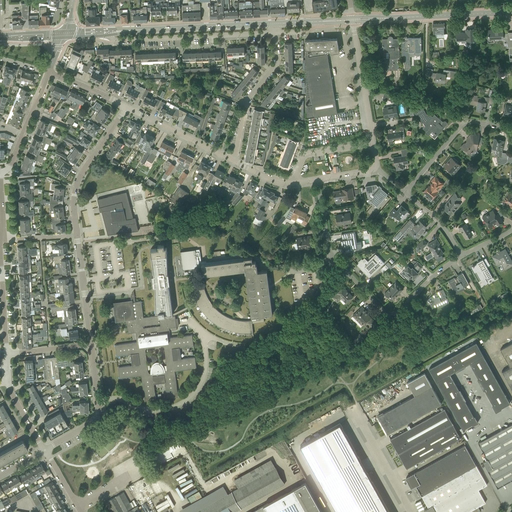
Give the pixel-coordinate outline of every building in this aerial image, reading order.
[(180,9),(180,1),(179,0),(177,0),(177,1),(175,1),(175,0),(172,0),(172,2),(172,14),(177,14),(177,8),(180,7),(180,9)] [(223,0),(224,3),(225,3),(225,6),(224,6),(225,18),(232,18),(231,10),(229,10),(228,0),(223,0)] [(264,8),(263,0),(259,0),(260,8),(260,17),(268,17),(267,8),(264,8)] [(293,11),(292,0),(283,0),(284,2),(284,4),(287,4),(287,11),(293,11)] [(301,0),(292,0),(293,11),(299,11),(299,4),(302,3),(302,5),(301,0)] [(320,0),(313,1),(312,0),(306,0),(307,0),(303,1),(305,12),(328,8),(334,7),(338,7),(337,3),(336,0),(320,0)] [(164,10),(164,1),(159,2),(159,5),(156,5),(156,15),(161,15),(161,8),(164,8),(164,10)] [(172,14),(172,2),(168,2),(168,1),(164,1),(164,10),(164,8),(167,8),(167,14),(172,14)] [(156,15),(156,5),(152,5),(152,2),(147,2),(148,10),(148,9),(151,9),(151,15),(156,15)] [(28,19),(28,15),(28,3),(21,3),(21,15),(11,15),(12,28),(22,27),(22,19),(28,19)] [(39,19),(39,22),(39,27),(44,27),(49,27),(49,25),(48,14),(48,10),(46,10),(46,6),(43,6),(39,6),(40,15),(39,15),(39,19)] [(123,10),(119,10),(120,16),(120,19),(121,18),(121,23),(125,23),(127,23),(127,22),(128,22),(128,17),(128,14),(128,12),(123,12),(123,10)] [(133,10),(130,10),(130,14),(133,14),(134,18),(134,22),(134,23),(141,23),(140,14),(140,15),(140,10),(137,10),(133,10)] [(38,22),(38,19),(38,18),(32,19),(32,15),(28,15),(28,19),(28,27),(38,27),(38,22)] [(445,34),(445,28),(444,23),(433,24),(433,34),(445,34)] [(511,32),(507,33),(508,34),(503,34),(502,28),(498,28),(498,30),(488,30),(488,35),(488,38),(488,42),(494,42),(494,38),(500,38),(499,39),(500,39),(501,39),(502,39),(503,39),(504,39),(505,40),(506,41),(506,42),(507,42),(507,43),(507,44),(507,45),(507,46),(506,47),(508,46),(509,54),(511,53),(511,32)] [(474,41),(474,34),(473,29),(465,30),(465,33),(463,33),(456,33),(456,37),(455,37),(455,39),(456,39),(456,41),(466,40),(466,41),(474,41)] [(398,53),(398,39),(392,39),(392,38),(392,37),(391,37),(390,37),(389,37),(389,38),(388,40),(382,40),(383,47),(382,47),(382,48),(381,48),(381,49),(380,49),(380,50),(381,50),(381,51),(382,51),(386,51),(386,58),(384,58),(384,62),(383,62),(382,62),(382,63),(381,64),(380,64),(380,65),(380,66),(381,66),(381,67),(382,68),(383,68),(383,69),(384,69),(385,69),(386,69),(386,70),(398,70),(398,62),(397,53),(398,53)] [(405,41),(402,41),(402,56),(404,56),(404,62),(405,70),(406,70),(407,69),(408,69),(409,68),(409,67),(409,66),(409,52),(414,52),(415,53),(415,54),(416,54),(417,55),(418,55),(419,55),(420,54),(421,53),(421,52),(421,48),(421,40),(421,37),(414,38),(407,38),(407,37),(406,37),(405,37),(405,38),(405,41)] [(305,57),(327,54),(339,52),(337,38),(305,40),(305,57)] [(81,57),(84,51),(84,50),(83,49),(82,49),(81,49),(81,50),(80,52),(72,48),(69,55),(70,55),(71,55),(70,58),(79,62),(77,61),(80,56),(81,57)] [(337,113),(334,98),(327,54),(305,57),(305,78),(305,87),(305,90),(305,93),(305,98),(305,118),(337,113)] [(79,62),(70,58),(68,61),(67,61),(67,60),(64,67),(75,71),(76,68),(75,67),(77,62),(79,62)] [(86,67),(84,71),(87,73),(93,62),(90,60),(86,67)] [(94,65),(92,64),(87,73),(91,75),(89,79),(94,82),(98,74),(95,72),(96,70),(92,69),(94,65)] [(6,84),(10,67),(5,66),(4,71),(2,76),(4,77),(2,83),(6,84)] [(13,77),(14,74),(16,69),(10,67),(6,84),(9,85),(11,77),(13,77)] [(259,72),(255,69),(253,68),(249,72),(256,77),(257,75),(256,75),(259,72)] [(457,71),(450,71),(443,70),(443,74),(441,73),(436,73),(436,74),(432,73),(433,69),(428,68),(427,76),(428,76),(431,77),(432,75),(436,76),(435,80),(440,81),(444,82),(445,78),(450,79),(450,76),(457,77),(457,71)] [(25,81),(27,72),(22,71),(20,74),(17,74),(15,80),(21,81),(21,80),(25,81)] [(33,74),(27,72),(25,81),(29,82),(28,84),(29,84),(34,85),(36,79),(32,78),(33,74)] [(102,80),(105,82),(109,74),(106,72),(105,75),(103,74),(102,76),(98,74),(94,82),(100,85),(102,80)] [(256,77),(249,72),(246,77),(251,81),(253,78),(254,79),(256,77)] [(113,76),(110,74),(106,82),(108,84),(106,88),(112,91),(116,83),(112,81),(114,78),(113,76)] [(290,80),(288,79),(284,76),(282,78),(281,78),(280,79),(286,84),(290,80)] [(249,84),(251,81),(246,77),(242,81),(248,86),(250,84),(249,84)] [(286,84),(280,79),(278,81),(279,82),(277,84),(282,89),(286,84)] [(127,83),(126,85),(124,89),(127,91),(124,95),(130,98),(134,90),(131,88),(132,85),(131,81),(128,80),(127,82),(127,83)] [(248,86),(242,81),(238,85),(244,90),(246,87),(247,88),(248,86)] [(122,90),(124,86),(125,85),(120,82),(119,84),(116,83),(112,91),(117,93),(119,89),(122,90)] [(282,89),(277,84),(275,87),(274,86),(272,88),(279,93),(282,89)] [(55,100),(61,88),(58,87),(59,86),(56,85),(56,86),(55,85),(51,94),(54,95),(52,99),(55,100)] [(242,92),(244,90),(238,85),(235,90),(241,95),(243,93),(242,92)] [(134,90),(130,98),(135,100),(137,96),(140,97),(145,89),(141,87),(140,87),(139,88),(138,89),(135,88),(134,90)] [(29,92),(25,90),(21,88),(19,94),(20,94),(19,98),(27,101),(29,95),(28,95),(29,92)] [(64,90),(61,88),(55,100),(57,101),(58,102),(59,99),(60,95),(61,96),(62,95),(65,97),(65,96),(67,91),(66,91),(67,90),(64,89),(64,90)] [(272,91),(270,93),(275,98),(279,93),(272,88),(271,90),(272,91)] [(73,100),(77,93),(71,90),(70,92),(69,91),(65,98),(69,100),(69,99),(73,100)] [(241,95),(235,90),(231,94),(233,96),(237,99),(239,96),(240,97),(241,95)] [(147,106),(151,98),(148,97),(149,95),(144,92),(141,98),(144,99),(142,104),(147,106)] [(74,108),(81,95),(77,93),(73,100),(74,101),(71,106),(74,108)] [(275,98),(270,93),(267,96),(267,95),(265,97),(271,102),(275,98)] [(82,105),(83,101),(86,97),(81,95),(74,108),(77,110),(80,104),(82,105)] [(487,97),(484,97),(484,99),(477,97),(477,96),(472,95),(471,100),(477,101),(476,110),(484,112),(487,97)] [(271,102),(265,97),(264,99),(265,99),(262,102),(266,105),(268,107),(271,102)] [(25,107),(27,101),(19,98),(17,101),(16,101),(14,106),(20,108),(21,105),(25,107)] [(155,105),(157,106),(160,101),(155,98),(155,100),(151,98),(147,106),(153,109),(155,105)] [(164,115),(170,104),(167,102),(166,104),(161,101),(159,107),(161,108),(159,112),(164,115)] [(228,110),(231,104),(223,101),(221,107),(228,110)] [(92,105),(90,108),(96,112),(96,111),(106,118),(109,114),(100,107),(102,106),(97,102),(94,106),(92,105)] [(179,116),(179,110),(173,107),(174,105),(170,104),(164,115),(171,118),(173,114),(178,117),(179,116)] [(51,112),(55,106),(51,105),(48,109),(48,111),(49,112),(48,114),(43,111),(41,114),(46,116),(49,118),(52,113),(51,112)] [(511,106),(506,105),(503,115),(510,116),(510,115),(511,115),(511,106)] [(19,111),(20,108),(14,106),(12,111),(13,112),(12,115),(20,119),(22,113),(19,111)] [(397,115),(397,111),(396,106),(388,107),(383,108),(384,114),(383,114),(383,115),(384,115),(385,118),(397,115)] [(64,109),(59,116),(62,118),(68,109),(65,107),(64,109)] [(226,115),(228,110),(221,107),(219,113),(226,115)] [(52,113),(49,118),(53,120),(57,115),(59,116),(64,109),(62,108),(61,108),(57,114),(53,112),(52,113)] [(189,114),(186,112),(179,109),(179,110),(179,116),(182,116),(182,114),(186,115),(182,123),(188,126),(192,118),(188,116),(189,114)] [(106,118),(96,111),(95,113),(94,114),(93,113),(90,118),(93,120),(97,123),(98,123),(97,122),(98,120),(103,123),(106,118)] [(443,122),(434,115),(432,117),(430,115),(429,114),(428,114),(427,115),(424,111),(421,113),(417,115),(422,122),(423,122),(425,124),(425,125),(423,128),(426,132),(426,133),(426,134),(427,135),(428,135),(429,135),(429,134),(432,131),(434,133),(434,134),(435,135),(435,134),(437,135),(441,131),(441,130),(443,127),(443,128),(446,125),(446,124),(447,124),(446,123),(446,122),(445,121),(444,121),(443,122)] [(224,121),(226,115),(219,113),(217,119),(224,121)] [(202,125),(203,120),(204,118),(199,116),(195,114),(192,119),(192,118),(188,126),(195,129),(198,123),(202,125)] [(18,124),(20,119),(12,115),(10,119),(9,118),(7,123),(13,126),(14,123),(18,124)] [(74,119),(69,116),(66,121),(71,124),(74,119)] [(222,127),(224,121),(217,119),(215,125),(222,127)] [(46,120),(45,122),(40,120),(38,126),(46,130),(50,131),(52,125),(56,127),(57,124),(46,120)] [(100,127),(96,124),(93,123),(91,121),(90,123),(86,120),(84,123),(97,132),(100,127)] [(141,125),(136,123),(135,123),(130,120),(128,125),(132,127),(128,135),(131,137),(133,134),(136,135),(139,131),(139,130),(141,125)] [(97,132),(84,123),(83,126),(85,128),(83,132),(81,131),(80,133),(81,134),(85,137),(88,133),(93,136),(97,132)] [(220,133),(222,127),(215,125),(211,124),(209,130),(213,131),(220,133)] [(38,126),(35,132),(40,134),(41,134),(44,136),(45,133),(44,133),(45,129),(38,126)] [(389,144),(394,144),(395,144),(394,141),(401,139),(401,136),(400,131),(404,130),(403,127),(398,128),(399,131),(393,132),(392,129),(387,130),(389,144)] [(218,139),(220,133),(213,131),(211,137),(218,139)] [(145,146),(150,135),(146,133),(145,135),(143,135),(143,134),(141,133),(136,143),(141,146),(140,147),(143,149),(145,146)] [(75,139),(69,136),(70,136),(67,134),(65,138),(73,143),(75,139)] [(476,150),(478,141),(479,136),(473,134),(472,134),(471,134),(471,135),(470,135),(466,140),(467,141),(466,144),(465,144),(464,144),(462,147),(461,147),(470,155),(475,149),(476,150)] [(150,145),(152,142),(154,138),(150,135),(145,146),(143,149),(146,150),(149,144),(150,145)] [(78,138),(76,141),(79,143),(83,146),(84,145),(86,146),(88,144),(89,145),(90,142),(90,141),(86,138),(83,137),(81,140),(78,138)] [(40,148),(42,142),(50,145),(51,142),(43,139),(42,141),(33,138),(30,144),(38,147),(40,148)] [(123,143),(121,142),(117,139),(111,147),(118,151),(123,143)] [(494,139),(493,144),(494,144),(493,149),(497,150),(497,153),(495,153),(495,156),(497,157),(496,159),(497,163),(504,164),(507,162),(507,161),(507,159),(501,158),(501,154),(502,151),(503,146),(504,141),(494,139)] [(296,143),(292,141),(289,140),(287,146),(294,149),(296,143)] [(159,148),(158,151),(159,151),(161,152),(164,154),(165,152),(168,145),(168,144),(165,142),(165,143),(162,142),(160,146),(159,148)] [(30,144),(28,150),(31,151),(37,154),(39,154),(40,151),(38,151),(37,150),(38,147),(30,144)] [(175,148),(168,145),(165,152),(168,153),(166,156),(170,157),(171,155),(172,152),(175,148)] [(292,155),(294,149),(287,146),(285,152),(292,155)] [(82,152),(78,149),(74,147),(72,149),(73,150),(71,153),(78,158),(82,152)] [(112,159),(118,151),(111,147),(106,154),(110,157),(112,159)] [(152,163),(156,155),(155,155),(157,152),(153,150),(151,153),(144,163),(143,163),(146,165),(149,161),(152,163)] [(144,163),(151,153),(148,151),(141,162),(143,163),(144,163)] [(184,161),(187,154),(181,151),(179,156),(178,158),(177,161),(179,162),(176,169),(179,170),(183,164),(184,161)] [(75,163),(78,158),(71,153),(70,152),(66,157),(75,163)] [(290,161),(292,155),(285,152),(283,158),(290,161)] [(187,154),(184,161),(190,164),(194,158),(187,154)] [(34,162),(35,159),(28,156),(26,155),(23,161),(31,165),(32,161),(34,162)] [(57,161),(55,163),(61,166),(57,171),(59,172),(65,176),(71,168),(68,166),(64,163),(66,160),(60,156),(56,155),(56,156),(58,159),(57,161)] [(408,163),(407,155),(393,157),(395,166),(396,166),(396,170),(403,169),(403,164),(408,163)] [(460,165),(455,161),(451,157),(444,166),(453,174),(460,165)] [(287,167),(290,161),(283,158),(280,164),(287,167)] [(167,160),(163,167),(166,170),(171,163),(167,160)] [(23,161),(21,167),(23,168),(22,169),(22,170),(23,171),(24,171),(25,171),(26,170),(30,171),(31,168),(32,167),(32,165),(31,165),(23,161)] [(199,178),(206,164),(201,161),(197,169),(199,170),(196,176),(199,178)] [(171,163),(165,172),(168,175),(175,165),(171,163)] [(207,174),(209,171),(211,166),(206,164),(199,178),(197,182),(196,182),(199,184),(202,179),(205,173),(207,174)] [(220,181),(222,177),(224,173),(217,169),(214,174),(213,178),(212,180),(209,178),(207,181),(204,188),(207,189),(210,184),(213,185),(216,179),(220,181)] [(188,174),(184,172),(178,181),(181,184),(188,174)] [(232,186),(235,179),(229,176),(227,180),(224,179),(222,184),(217,193),(220,195),(224,188),(230,191),(231,187),(232,186)] [(443,184),(439,180),(435,177),(431,181),(433,183),(430,186),(429,185),(423,192),(432,199),(437,193),(436,192),(443,184)] [(34,188),(33,178),(24,179),(25,183),(19,183),(19,189),(34,188)] [(237,192),(238,190),(242,182),(235,179),(232,186),(231,187),(230,191),(235,193),(232,197),(232,198),(229,201),(231,203),(232,202),(240,194),(239,194),(237,192)] [(247,185),(245,189),(243,193),(247,195),(248,193),(252,195),(255,189),(257,185),(251,182),(249,185),(247,185)] [(52,183),(51,188),(51,189),(54,190),(54,193),(63,194),(64,188),(58,187),(59,184),(52,183)] [(376,184),(365,186),(366,191),(366,193),(371,193),(375,192),(377,194),(374,197),(373,198),(372,199),(370,201),(377,207),(384,198),(388,194),(381,188),(380,189),(378,187),(378,186),(376,184)] [(188,193),(179,187),(180,187),(179,187),(171,200),(180,206),(189,193),(188,193)] [(262,204),(269,190),(263,187),(261,192),(259,190),(257,195),(256,197),(260,199),(259,203),(262,204)] [(32,197),(32,192),(34,191),(34,188),(19,189),(20,195),(25,195),(25,198),(32,197)] [(344,190),(333,192),(334,199),(335,199),(335,203),(337,203),(340,203),(341,202),(340,199),(340,198),(345,197),(346,200),(348,199),(353,198),(352,193),(352,188),(344,189),(344,190)] [(274,193),(269,190),(262,204),(265,206),(268,199),(275,202),(278,197),(273,194),(274,193)] [(134,223),(126,192),(97,199),(99,207),(99,208),(101,208),(108,235),(138,231),(136,223),(137,223),(137,222),(134,223)] [(62,200),(63,194),(54,193),(53,196),(50,196),(50,201),(49,203),(58,203),(56,203),(57,199),(62,200)] [(455,193),(448,201),(445,205),(446,206),(444,209),(450,214),(453,211),(454,212),(457,208),(460,204),(458,202),(461,198),(455,193)] [(511,195),(508,193),(503,202),(511,207),(511,195)] [(243,196),(240,194),(232,202),(235,205),(243,196)] [(33,201),(32,197),(25,198),(24,198),(24,201),(18,201),(19,207),(28,207),(31,206),(31,201),(33,201)] [(58,203),(49,203),(50,210),(53,210),(54,213),(63,212),(62,206),(57,207),(56,203),(58,203)] [(394,209),(391,213),(389,215),(393,218),(395,216),(399,220),(407,211),(401,205),(397,211),(394,209)] [(28,210),(28,207),(19,207),(19,213),(24,213),(25,216),(32,215),(34,215),(33,210),(28,210)] [(296,220),(301,210),(295,207),(295,209),(291,207),(283,215),(283,216),(291,220),(292,218),(296,220)] [(259,209),(255,217),(261,220),(264,216),(265,213),(266,212),(265,212),(263,211),(259,209)] [(307,213),(301,210),(296,220),(301,223),(305,225),(310,217),(306,215),(307,213)] [(502,222),(500,217),(497,214),(495,215),(493,211),(483,217),(489,227),(496,223),(497,225),(502,222)] [(54,217),(51,217),(51,220),(52,222),(59,221),(58,219),(64,218),(63,212),(54,213),(54,217)] [(350,213),(341,215),(336,215),(337,225),(351,223),(350,213)] [(32,221),(32,215),(25,216),(25,219),(19,219),(20,225),(29,225),(29,221),(32,221)] [(410,220),(394,238),(395,238),(398,241),(407,231),(408,232),(411,229),(414,233),(415,234),(415,233),(418,236),(426,227),(419,222),(415,226),(413,224),(414,223),(410,220)] [(59,225),(59,221),(52,222),(53,228),(55,228),(56,228),(56,231),(60,231),(60,233),(64,233),(64,230),(65,230),(65,224),(59,225)] [(473,235),(470,231),(465,223),(458,227),(465,239),(473,235)] [(32,230),(32,228),(29,228),(29,225),(20,225),(20,231),(26,231),(26,234),(25,234),(35,233),(35,230),(32,230)] [(291,236),(295,230),(291,227),(287,232),(287,233),(281,239),(286,243),(292,236),(291,236)] [(342,240),(340,240),(342,249),(342,248),(350,246),(350,250),(351,250),(357,249),(361,248),(360,242),(356,242),(355,238),(356,238),(355,232),(341,234),(342,240)] [(310,236),(305,237),(297,238),(297,243),(294,244),(295,250),(310,247),(310,244),(312,243),(310,236)] [(432,242),(428,245),(433,254),(436,258),(438,262),(443,258),(441,255),(443,254),(438,245),(439,244),(436,239),(432,242)] [(417,246),(421,250),(427,243),(423,240),(417,246)] [(58,245),(51,246),(52,249),(54,249),(55,253),(58,253),(63,252),(64,252),(65,252),(67,252),(66,243),(58,244),(58,245)] [(193,346),(192,335),(170,338),(169,328),(176,327),(175,315),(173,316),(173,313),(167,275),(167,247),(164,247),(164,245),(156,246),(156,249),(150,249),(154,280),(156,312),(159,312),(159,315),(143,317),(141,301),(135,302),(134,297),(131,298),(131,296),(131,302),(115,304),(117,321),(111,321),(111,322),(126,320),(128,333),(135,332),(137,342),(115,345),(116,356),(132,354),(133,365),(118,367),(119,378),(141,376),(144,401),(156,400),(154,382),(164,381),(167,398),(178,397),(175,371),(196,368),(195,357),(179,359),(178,348),(193,346)] [(200,249),(180,251),(182,269),(202,267),(203,275),(217,273),(232,271),(245,270),(247,287),(249,302),(251,317),(261,316),(263,315),(273,314),(271,299),(269,285),(267,270),(260,271),(259,268),(259,266),(257,266),(257,264),(256,264),(255,261),(252,261),(252,257),(245,258),(244,258),(244,257),(207,262),(206,260),(201,261),(200,249)] [(511,264),(511,261),(507,254),(505,249),(500,252),(500,251),(497,253),(497,254),(492,256),(497,265),(501,263),(505,269),(511,264)] [(68,259),(65,259),(59,260),(59,259),(59,256),(55,256),(54,256),(55,267),(58,267),(69,266),(69,263),(68,259)] [(359,263),(357,265),(360,269),(361,268),(364,272),(369,278),(384,263),(377,256),(369,263),(364,258),(362,260),(361,258),(358,262),(359,263)] [(493,279),(487,268),(482,259),(477,262),(477,263),(473,266),(472,267),(474,272),(476,271),(483,284),(487,282),(493,279)] [(411,269),(408,266),(404,270),(407,273),(404,276),(409,280),(412,277),(413,279),(418,273),(417,272),(422,267),(417,262),(411,269)] [(383,272),(388,267),(385,264),(380,270),(383,272)] [(454,278),(448,281),(449,284),(448,284),(450,287),(451,287),(453,290),(457,288),(459,291),(464,288),(464,287),(469,284),(465,277),(462,273),(457,276),(458,278),(455,279),(454,278)] [(65,278),(62,278),(55,279),(55,284),(59,283),(60,288),(56,288),(56,293),(60,293),(60,292),(64,292),(72,291),(71,282),(66,283),(65,278)] [(403,289),(400,285),(396,282),(384,294),(392,301),(403,289)] [(208,299),(207,296),(206,294),(205,292),(205,290),(204,286),(203,284),(203,283),(190,285),(190,286),(191,285),(192,289),(193,293),(194,297),(196,301),(196,302),(197,304),(198,304),(200,309),(202,312),(206,316),(210,319),(212,321),(216,324),(221,327),(226,329),(229,330),(234,332),(239,333),(245,333),(248,333),(253,333),(253,334),(252,323),(251,321),(251,320),(251,321),(247,321),(245,321),(241,321),(236,320),(232,319),(230,318),(226,316),(223,314),(219,312),(218,310),(215,308),(212,304),(210,302),(208,299)] [(343,287),(336,293),(332,297),(336,301),(337,302),(339,300),(338,300),(341,297),(346,303),(352,297),(343,287)] [(431,297),(426,301),(429,305),(430,306),(435,304),(437,306),(438,305),(438,306),(439,307),(441,306),(448,302),(449,302),(447,298),(446,298),(445,296),(443,297),(442,295),(440,290),(436,292),(437,294),(436,295),(435,294),(432,295),(432,296),(431,297)] [(73,301),(72,291),(64,292),(60,292),(60,293),(61,297),(63,296),(63,297),(62,297),(62,298),(61,298),(61,299),(61,300),(62,301),(63,301),(64,302),(73,301)] [(175,315),(197,304),(196,302),(173,313),(173,316),(175,315)] [(74,308),(69,309),(67,309),(65,310),(65,306),(63,306),(51,308),(51,311),(63,310),(64,317),(68,316),(76,315),(75,312),(74,308)] [(362,307),(358,310),(352,316),(356,319),(354,321),(361,327),(362,326),(367,321),(368,322),(368,323),(371,326),(375,323),(371,319),(371,320),(370,319),(371,318),(366,313),(366,311),(362,307)] [(76,318),(76,315),(68,316),(64,317),(65,324),(69,323),(76,322),(76,318)] [(264,322),(263,315),(261,316),(260,320),(251,321),(252,323),(264,322)] [(58,328),(55,328),(56,335),(61,334),(67,334),(67,336),(69,336),(69,339),(78,338),(77,330),(74,330),(73,329),(71,330),(68,331),(67,331),(66,327),(62,327),(58,328)] [(359,334),(352,342),(356,346),(364,339),(359,334)] [(33,343),(36,341),(42,341),(42,336),(23,337),(23,341),(23,344),(26,344),(26,348),(32,348),(31,344),(33,343)] [(474,416),(465,401),(466,400),(460,389),(459,390),(450,374),(455,371),(455,372),(465,367),(465,366),(470,363),(478,379),(477,379),(479,382),(483,390),(484,390),(493,405),(492,406),(496,412),(501,409),(501,408),(510,403),(476,342),(429,368),(463,429),(472,424),(472,425),(478,422),(475,416),(474,416)] [(511,342),(500,349),(510,367),(501,372),(511,390),(511,342)] [(58,371),(58,367),(57,360),(57,357),(45,358),(46,367),(47,376),(47,379),(47,380),(55,379),(59,378),(58,371)] [(46,367),(45,358),(37,359),(38,364),(32,364),(33,367),(40,367),(43,366),(43,365),(44,365),(44,368),(46,367)] [(67,358),(57,360),(58,367),(63,366),(68,365),(67,358)] [(81,361),(74,362),(72,361),(71,363),(71,366),(72,366),(74,366),(74,369),(83,368),(82,365),(81,361)] [(441,403),(437,395),(424,373),(407,382),(415,395),(385,412),(377,416),(387,434),(429,410),(441,403)] [(73,386),(70,387),(71,390),(87,388),(86,382),(81,382),(78,383),(78,387),(74,387),(73,386)] [(29,393),(41,386),(40,384),(36,387),(35,388),(32,384),(26,387),(29,393)] [(42,388),(41,386),(29,393),(32,398),(38,395),(36,391),(38,390),(42,388)] [(35,404),(47,397),(46,395),(42,397),(42,398),(41,399),(38,395),(32,398),(35,404)] [(47,397),(35,404),(38,409),(44,406),(46,405),(45,403),(44,401),(48,399),(47,397)] [(47,410),(44,406),(38,409),(41,415),(53,408),(52,406),(48,408),(48,409),(47,410)] [(67,411),(63,411),(64,417),(67,417),(67,416),(71,416),(71,411),(79,411),(79,414),(84,413),(88,413),(88,407),(72,408),(69,408),(69,411),(67,411)] [(68,426),(58,408),(47,414),(49,417),(43,420),(52,435),(68,426)] [(398,454),(453,424),(444,409),(390,439),(398,454)] [(5,410),(0,412),(0,419),(2,419),(8,415),(5,410)] [(0,426),(11,420),(8,415),(2,419),(5,423),(3,424),(3,423),(0,424),(0,426)] [(11,420),(0,426),(0,428),(1,429),(5,427),(5,428),(7,427),(8,429),(14,426),(11,420)] [(389,511),(373,482),(368,474),(367,473),(361,461),(340,423),(300,445),(337,511),(389,511)] [(511,423),(478,443),(487,459),(483,462),(497,488),(511,479),(511,423)] [(461,438),(453,424),(398,454),(407,469),(461,438)] [(8,429),(5,431),(7,436),(8,437),(18,431),(14,426),(8,429)] [(0,464),(27,449),(23,441),(0,454),(0,464)] [(421,496),(476,465),(465,445),(415,473),(410,475),(406,478),(409,484),(411,482),(413,481),(416,485),(411,488),(417,498),(421,496)] [(41,464),(36,467),(40,475),(45,472),(41,464)] [(478,511),(480,511),(478,506),(485,502),(478,490),(487,485),(476,465),(421,496),(428,508),(424,510),(425,511),(478,511)] [(40,475),(36,467),(30,470),(35,478),(40,475)] [(234,511),(285,484),(276,468),(195,511),(234,511)] [(35,478),(30,470),(25,473),(29,481),(31,483),(33,482),(32,479),(35,478)] [(187,499),(199,492),(195,484),(187,489),(185,484),(191,481),(187,472),(177,478),(178,481),(176,482),(180,488),(181,487),(187,499)] [(29,481),(25,473),(20,476),(24,484),(27,482),(29,484),(31,483),(29,481)] [(22,483),(20,480),(17,475),(12,478),(16,486),(17,488),(20,487),(18,485),(22,483)] [(16,486),(12,478),(7,481),(11,489),(16,486)] [(11,489),(7,481),(1,485),(6,492),(11,489)] [(45,493),(55,487),(52,482),(44,486),(42,487),(45,493)] [(322,511),(305,482),(251,511),(322,511)] [(48,498),(58,492),(55,487),(45,493),(48,498)] [(51,503),(61,497),(58,492),(48,498),(51,503)] [(132,501),(129,503),(123,492),(107,501),(111,507),(112,506),(115,511),(123,511),(135,506),(132,501)] [(150,507),(163,501),(160,496),(147,501),(150,507)] [(64,503),(61,497),(51,503),(52,506),(55,504),(56,507),(64,503)]
